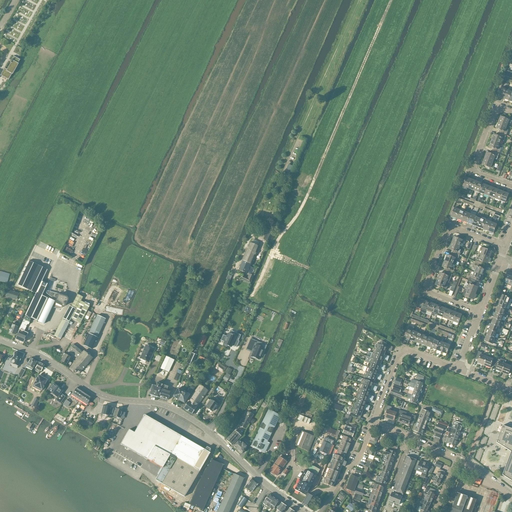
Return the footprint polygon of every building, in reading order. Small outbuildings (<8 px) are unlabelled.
[(18,63),(20,60),(13,56),(10,62),(10,63),(7,69),(4,68),(0,75),(8,80),(12,74),(18,64),(18,63)] [(497,97),(503,99),(506,90),(500,88),(497,97)] [(506,90),(503,99),(508,101),(511,92),(506,90)] [(500,117),(498,123),(506,126),(507,123),(510,124),(511,121),(500,117)] [(500,130),(499,134),(505,136),(508,130),(505,129),(506,126),(498,123),(496,129),(500,130)] [(493,135),(491,141),(499,144),(501,141),(503,142),(505,136),(499,134),(498,136),(493,135)] [(493,148),(492,151),(499,154),(501,148),(498,147),(499,144),(491,141),(489,147),(493,148)] [(487,153),(484,159),(492,162),(494,159),(496,160),(499,154),(492,151),(491,154),(487,153)] [(494,166),(493,166),(493,165),(492,164),(492,162),(484,159),(482,165),(493,169),(494,166)] [(462,186),(468,188),(471,180),(466,178),(462,186)] [(471,180),(468,188),(473,191),(476,182),(471,180)] [(476,182),(473,191),(478,193),(482,184),(476,182)] [(482,184),(478,193),(484,195),(487,186),(482,184)] [(487,186),(484,195),(489,197),(493,188),(487,186)] [(493,188),(489,197),(494,199),(498,190),(493,188)] [(498,190),(494,199),(500,201),(503,192),(498,190)] [(503,192),(500,201),(505,203),(509,194),(503,192)] [(454,208),(451,217),(456,219),(459,210),(454,208)] [(459,210),(456,219),(461,221),(465,212),(459,210)] [(465,212),(461,221),(466,223),(470,214),(465,212)] [(470,214),(466,223),(472,225),(475,216),(470,214)] [(475,216),(472,225),(477,227),(481,218),(481,217),(476,215),(475,216)] [(481,218),(477,227),(483,229),(486,220),(481,218)] [(486,220),(483,229),(488,231),(491,222),(486,220)] [(491,222),(488,231),(493,233),(497,224),(491,222)] [(454,237),(452,243),(460,246),(461,243),(464,244),(465,241),(454,237)] [(249,242),(241,261),(251,265),(259,246),(257,246),(259,242),(252,239),(251,243),(249,242)] [(453,251),(452,254),(459,256),(461,251),(459,250),(460,246),(452,243),(449,249),(453,251)] [(65,247),(62,252),(69,256),(72,251),(65,247)] [(482,251),(481,255),(489,258),(492,252),(481,247),(480,250),(482,251)] [(447,255),(445,261),(453,264),(454,261),(457,262),(459,256),(452,254),(451,257),(447,255)] [(477,257),(475,262),(482,265),(483,262),(487,264),(489,258),(481,255),(480,258),(477,257)] [(241,261),(238,269),(247,273),(252,275),(254,269),(250,267),(251,265),(241,261)] [(446,269),(445,272),(452,274),(454,269),(452,268),(453,264),(445,261),(442,267),(446,269)] [(26,266),(45,274),(47,270),(28,262),(26,266)] [(475,269),(474,273),(482,276),(485,270),(480,268),(482,265),(475,262),(473,268),(475,269)] [(26,266),(18,285),(36,293),(25,316),(43,324),(51,308),(53,304),(54,301),(47,299),(48,298),(41,295),(47,285),(41,282),(45,274),(26,266)] [(0,281),(7,283),(9,274),(1,272),(0,273),(0,281)] [(440,273),(438,279),(446,282),(447,279),(450,280),(452,274),(445,272),(444,275),(440,273)] [(470,275),(468,280),(475,283),(476,280),(480,282),(482,276),(474,273),(473,276),(470,275)] [(250,283),(253,276),(249,274),(247,278),(243,276),(241,279),(250,283)] [(445,286),(446,282),(438,279),(435,285),(446,289),(447,287),(445,286)] [(468,287),(467,290),(475,294),(478,288),(473,286),(475,283),(468,280),(465,286),(468,287)] [(473,300),(475,294),(467,290),(464,289),(462,295),(473,300)] [(16,299),(18,294),(7,290),(6,296),(16,299)] [(48,298),(47,299),(54,301),(53,304),(55,304),(55,305),(55,306),(56,306),(56,307),(57,307),(58,307),(59,307),(59,306),(60,306),(62,305),(62,306),(63,307),(64,306),(64,305),(64,304),(67,301),(67,300),(67,299),(67,298),(66,298),(66,297),(65,297),(51,292),(50,296),(53,298),(52,300),(48,298)] [(76,309),(71,319),(80,324),(89,306),(81,301),(83,297),(77,294),(71,306),(76,309)] [(508,303),(508,305),(511,306),(511,304),(508,303),(510,298),(502,295),(500,300),(508,303)] [(419,298),(416,307),(421,309),(424,300),(419,298)] [(424,300),(421,309),(420,312),(425,314),(426,311),(430,303),(424,300)] [(500,300),(498,306),(506,309),(505,310),(509,312),(510,310),(506,308),(508,305),(508,303),(500,300)] [(430,303),(426,311),(432,313),(435,305),(430,303)] [(435,305),(432,313),(437,315),(440,307),(435,305)] [(62,319),(63,319),(69,322),(76,309),(69,306),(62,319)] [(498,306),(496,312),(504,315),(503,316),(507,318),(508,316),(504,314),(505,310),(506,309),(498,306)] [(440,307),(437,315),(442,318),(446,309),(440,307)] [(446,309),(442,318),(448,320),(451,311),(446,309)] [(451,311),(448,320),(453,322),(456,313),(451,311)] [(501,321),(501,322),(505,323),(506,321),(502,320),(503,316),(504,315),(496,312),(493,318),(501,321)] [(456,313),(453,322),(458,324),(462,315),(456,313)] [(97,337),(105,319),(97,315),(88,333),(97,337)] [(24,320),(22,323),(27,326),(27,324),(28,325),(29,322),(30,320),(25,317),(24,320)] [(493,318),(491,324),(499,327),(499,328),(503,329),(503,327),(500,326),(501,322),(501,321),(493,318)] [(60,339),(69,323),(62,320),(54,336),(60,339)] [(14,335),(18,327),(18,325),(13,323),(12,325),(9,332),(14,335)] [(497,332),(496,334),(500,335),(501,333),(497,331),(499,328),(499,327),(491,324),(489,329),(497,332)] [(407,329),(404,338),(409,340),(413,331),(407,329)] [(489,329),(487,335),(495,338),(494,339),(498,341),(499,339),(495,337),(496,334),(497,332),(489,329)] [(27,334),(23,331),(19,330),(19,331),(15,339),(23,343),(27,334)] [(413,331),(409,340),(415,342),(418,333),(413,331)] [(240,335),(236,333),(235,336),(232,335),(233,335),(231,334),(231,335),(228,333),(226,336),(223,335),(220,340),(224,342),(223,344),(231,347),(231,345),(236,347),(239,341),(238,341),(240,335)] [(418,333),(415,342),(420,344),(423,335),(418,333)] [(88,334),(83,345),(91,349),(96,338),(88,334)] [(423,335),(420,344),(425,346),(429,337),(423,335)] [(494,339),(495,338),(487,335),(484,341),(492,344),(492,345),(496,347),(497,345),(493,343),(494,339)] [(429,337),(425,346),(431,348),(434,339),(429,337)] [(250,339),(246,349),(252,352),(250,357),(259,360),(261,355),(262,356),(265,348),(264,348),(260,346),(261,344),(250,339)] [(277,353),(282,341),(279,339),(273,352),(277,353)] [(434,339),(431,348),(436,350),(439,341),(434,339)] [(375,348),(385,352),(386,350),(387,349),(388,350),(391,351),(392,347),(380,340),(379,344),(377,343),(376,343),(377,344),(375,345),(375,347),(375,348)] [(439,341),(436,350),(441,352),(445,343),(439,341)] [(445,343),(441,352),(447,354),(450,345),(445,343)] [(75,357),(77,358),(73,363),(69,368),(70,369),(74,373),(76,371),(79,373),(92,358),(83,351),(83,352),(80,350),(80,349),(73,344),(67,352),(74,357),(75,357)] [(149,361),(154,349),(148,346),(146,350),(144,349),(139,358),(145,361),(146,360),(149,361)] [(373,353),(388,359),(389,357),(386,356),(385,356),(384,355),(385,352),(375,348),(374,349),(373,351),(373,353)] [(12,360),(10,363),(18,366),(19,364),(22,355),(18,354),(18,353),(16,352),(15,353),(15,352),(12,360)] [(477,363),(484,365),(487,357),(481,355),(482,353),(478,352),(475,359),(479,360),(477,363)] [(191,353),(187,363),(192,365),(197,355),(191,353)] [(371,358),(382,362),(382,359),(384,359),(387,361),(388,359),(373,353),(372,354),(371,356),(371,358)] [(63,357),(61,361),(66,364),(70,357),(64,354),(62,356),(63,357)] [(200,355),(198,358),(203,360),(209,363),(211,364),(213,361),(207,358),(200,355)] [(165,356),(159,369),(168,373),(174,360),(165,356)] [(487,357),(484,365),(490,368),(491,365),(494,366),(497,359),(494,358),(493,359),(487,357)] [(31,358),(27,365),(26,366),(32,370),(37,361),(35,360),(31,358)] [(369,362),(384,368),(385,366),(382,365),(381,366),(381,364),(382,362),(371,358),(370,359),(369,361),(369,362)] [(497,359),(494,366),(497,367),(495,370),(502,372),(505,364),(506,361),(500,358),(499,360),(497,359)] [(35,368),(40,371),(42,368),(42,367),(44,365),(39,362),(35,368)] [(367,367),(378,371),(379,369),(380,368),(381,369),(384,370),(384,368),(369,362),(369,363),(368,364),(367,366),(368,367),(367,367)] [(218,364),(215,368),(218,370),(219,368),(224,372),(225,369),(226,368),(219,363),(218,364)] [(505,364),(502,372),(508,375),(509,372),(511,373),(511,372),(511,364),(511,365),(511,366),(505,364)] [(366,372),(381,378),(381,376),(378,375),(377,375),(377,374),(378,371),(367,367),(366,368),(365,370),(366,372)] [(364,377),(374,381),(375,378),(376,378),(377,378),(380,380),(381,378),(366,372),(365,372),(366,372),(364,373),(364,375),(364,377)] [(208,373),(205,377),(213,383),(216,378),(208,373)] [(47,380),(38,375),(33,385),(41,390),(47,380)] [(394,384),(399,386),(402,380),(396,378),(394,384)] [(361,384),(376,389),(377,388),(374,386),(373,387),(372,385),(373,383),(363,379),(362,380),(361,382),(361,384),(361,383),(361,384)] [(410,384),(410,385),(414,386),(422,389),(424,384),(417,381),(412,379),(410,383),(410,384)] [(60,393),(62,391),(53,383),(47,390),(57,397),(55,400),(60,403),(65,396),(60,393)] [(148,395),(159,398),(161,389),(162,385),(159,384),(159,383),(157,383),(155,386),(151,385),(148,395)] [(359,388),(370,392),(371,390),(372,389),(372,390),(376,391),(376,389),(361,384),(360,385),(359,387),(359,388)] [(161,389),(159,398),(167,400),(170,392),(170,391),(170,390),(170,389),(170,388),(169,388),(167,387),(168,387),(163,385),(162,389),(161,389)] [(192,414),(207,391),(199,385),(192,395),(187,402),(183,408),(192,414)] [(409,386),(407,390),(408,390),(413,392),(420,394),(422,389),(414,386),(410,385),(409,386)] [(76,388),(71,395),(75,397),(79,400),(83,393),(82,392),(80,390),(78,389),(77,389),(76,388),(77,388),(76,388)] [(357,393),(373,399),(373,397),(370,396),(369,396),(369,395),(370,392),(359,388),(359,389),(358,390),(357,391),(358,393),(357,393)] [(175,398),(178,400),(183,392),(178,389),(173,396),(176,398),(175,398)] [(183,392),(178,400),(181,402),(181,401),(184,403),(188,395),(183,392)] [(79,400),(77,403),(80,405),(81,404),(82,402),(87,395),(85,393),(84,394),(83,393),(79,400)] [(356,398),(366,402),(367,399),(368,399),(369,400),(372,401),(373,399),(357,393),(358,393),(356,394),(356,396),(356,398)] [(82,402),(81,404),(82,404),(81,405),(84,407),(85,406),(86,407),(87,405),(87,404),(90,398),(91,398),(90,398),(90,397),(89,397),(90,397),(87,395),(82,402)] [(407,396),(406,398),(409,399),(409,398),(411,399),(410,402),(417,404),(418,399),(407,395),(407,396)] [(354,403),(369,408),(370,407),(367,405),(366,406),(365,404),(366,402),(356,398),(354,399),(354,401),(354,403)] [(216,404),(218,402),(215,400),(213,402),(210,400),(209,401),(207,399),(205,402),(207,404),(205,407),(212,412),(217,405),(216,404)] [(352,407),(362,411),(363,409),(365,408),(365,409),(368,410),(369,408),(354,403),(353,404),(352,406),(352,407)] [(111,418),(113,409),(110,409),(111,407),(107,406),(105,405),(104,406),(103,405),(101,414),(107,415),(107,417),(111,418)] [(394,420),(396,413),(390,411),(391,407),(390,407),(386,405),(384,410),(387,411),(385,417),(394,420)] [(361,416),(362,411),(352,407),(352,408),(351,409),(350,411),(350,412),(349,415),(357,418),(358,415),(361,416)] [(115,417),(120,418),(123,411),(122,411),(121,410),(119,409),(118,409),(115,409),(112,418),(115,418),(115,417)] [(268,410),(253,439),(264,445),(279,415),(268,410)] [(245,428),(250,420),(254,412),(252,411),(251,414),(248,412),(246,415),(244,414),(243,416),(244,417),(243,419),(242,419),(242,420),(243,420),(240,425),(245,428)] [(399,411),(397,417),(399,417),(398,422),(409,426),(409,424),(412,425),(413,425),(416,416),(415,416),(412,415),(411,418),(405,416),(406,413),(399,411)] [(179,435),(144,415),(134,432),(129,429),(128,431),(120,444),(146,459),(146,460),(147,460),(161,467),(162,468),(155,480),(184,497),(209,453),(210,453),(208,452),(210,450),(206,447),(205,450),(179,435)] [(313,426),(308,424),(310,419),(299,415),(297,420),(300,421),(298,425),(311,430),(313,426)] [(456,422),(454,429),(460,431),(462,426),(461,426),(462,424),(456,422)] [(345,428),(343,433),(352,437),(356,426),(353,425),(352,428),(348,427),(345,425),(345,428)] [(511,429),(502,426),(496,443),(511,452),(502,475),(511,481),(511,429)] [(414,431),(413,433),(419,435),(420,433),(422,434),(424,430),(415,427),(414,431)] [(334,437),(336,431),(329,428),(327,434),(334,437)] [(446,431),(446,432),(458,436),(460,431),(454,429),(449,428),(448,432),(446,431)] [(232,445),(240,436),(234,431),(226,440),(232,445)] [(309,451),(315,437),(300,431),(294,445),(309,451)] [(448,436),(447,437),(457,441),(458,436),(446,432),(445,435),(448,436)] [(343,436),(342,440),(350,444),(352,439),(343,436)] [(324,441),(320,451),(328,454),(332,445),(333,441),(325,437),(324,441)] [(446,437),(444,442),(455,445),(457,441),(447,437),(446,437)] [(261,451),(264,445),(253,439),(250,446),(261,451)] [(342,440),(340,445),(348,449),(350,444),(342,440)] [(244,450),(246,447),(241,442),(241,443),(238,441),(233,446),(241,453),(244,450)] [(340,445),(338,450),(346,453),(348,449),(340,445)] [(335,454),(345,458),(346,453),(338,450),(336,455),(335,454)] [(335,454),(333,459),(342,463),(344,458),(345,458),(335,454)] [(406,456),(393,490),(403,494),(413,469),(416,460),(406,456)] [(277,476),(287,462),(281,458),(282,457),(281,457),(281,458),(279,457),(269,471),(277,476)] [(333,459),(331,464),(340,468),(342,463),(333,459)] [(203,473),(189,504),(203,510),(221,469),(223,465),(212,460),(203,473)] [(416,460),(413,469),(426,474),(428,468),(427,467),(428,464),(419,461),(416,460)] [(331,464),(329,469),(338,472),(340,468),(331,464)] [(305,470),(295,490),(306,496),(312,485),(315,486),(320,478),(316,476),(320,470),(318,469),(311,465),(308,471),(305,470)] [(329,469),(328,473),(336,477),(338,472),(329,469)] [(439,469),(435,476),(434,476),(441,479),(443,475),(443,474),(444,472),(439,469)] [(328,473),(326,478),(334,482),(336,477),(328,473)] [(216,511),(227,511),(243,479),(243,478),(234,474),(216,511)] [(353,491),(358,478),(351,475),(346,489),(353,491)] [(433,481),(433,483),(432,484),(437,487),(439,484),(441,479),(434,476),(432,481),(433,481)] [(332,487),(334,482),(326,478),(324,483),(332,487)] [(250,492),(250,493),(251,492),(251,493),(257,484),(251,479),(244,488),(250,492)] [(375,484),(373,489),(382,492),(384,487),(375,484)] [(423,494),(426,495),(433,498),(435,494),(434,493),(435,490),(427,487),(423,494)] [(373,489),(371,494),(380,497),(382,492),(373,489)] [(399,505),(403,494),(393,490),(392,489),(391,492),(392,492),(389,501),(399,505)] [(471,511),(476,500),(457,493),(452,508),(443,505),(440,511),(471,511)] [(265,500),(263,503),(266,505),(268,506),(274,498),(269,494),(269,495),(268,496),(265,500)] [(311,501),(314,497),(308,494),(302,503),(308,506),(311,501)] [(369,499),(372,500),(379,502),(380,497),(371,494),(369,499)] [(274,498),(268,506),(270,508),(271,506),(270,506),(271,505),(275,507),(279,501),(274,498)] [(418,503),(429,507),(431,503),(425,500),(422,499),(421,502),(419,501),(418,503)] [(281,511),(282,511),(287,506),(282,503),(277,509),(281,511)] [(419,511),(425,511),(426,511),(429,511),(427,510),(429,507),(418,503),(418,505),(422,507),(421,510),(419,511)]
